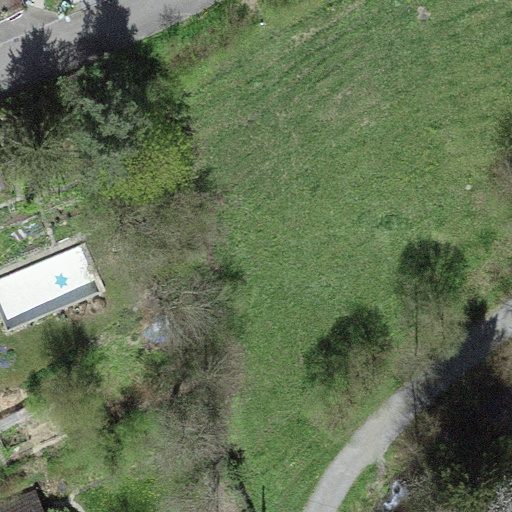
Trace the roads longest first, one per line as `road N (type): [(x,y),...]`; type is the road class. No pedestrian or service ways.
road 1 (unclassified): [(511,322),(415,405),(327,511)]
road 2 (residential): [(207,0),(151,33),(0,93)]
